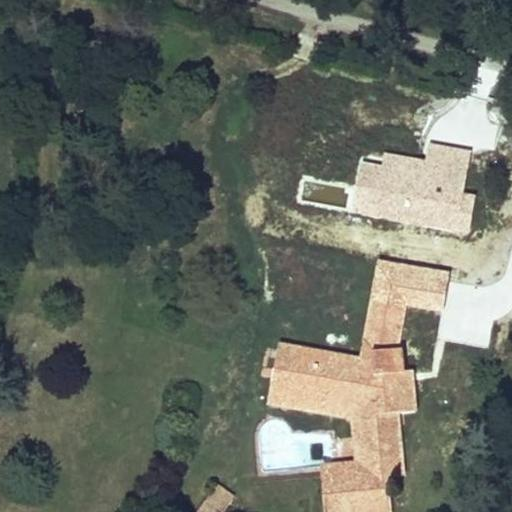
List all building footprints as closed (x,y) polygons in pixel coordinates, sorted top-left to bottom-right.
[(414,197),(407,227),(463,239),(467,217),(457,215),(462,192),(431,186),(433,173),(410,168),(408,175),(404,195),(414,197)] [(391,224),(407,227),(414,197),(404,195),(408,175),(401,174),(391,224)] [(358,370),(306,360),(303,374),(379,389),(375,356),(396,276),(380,271),(358,370)] [(447,289),(396,276),(375,356),(379,389),(303,374),(306,360),(283,354),(275,388),(300,394),(298,406),(364,421),(364,479),(354,479),(335,479),(334,511),(394,511),(395,483),(406,483),(407,420),(417,420),(417,378),(406,378),(403,358),(397,356),(404,329),(438,338),(440,328),(428,325),(431,313),(443,316),(445,317),(450,297),(460,300),(466,280),(451,276),(447,289)] [(428,325),(440,328),(443,316),(431,313),(428,325)] [(268,347),(261,374),(271,377),(278,350),(268,347)] [(300,394),(275,388),(269,413),(352,431),(354,479),(364,479),(364,421),(298,406),(300,394)] [(334,511),(335,479),(326,479),(326,511),(334,511)] [(219,495),(208,510),(210,511),(234,511),(237,509),(219,495)]
